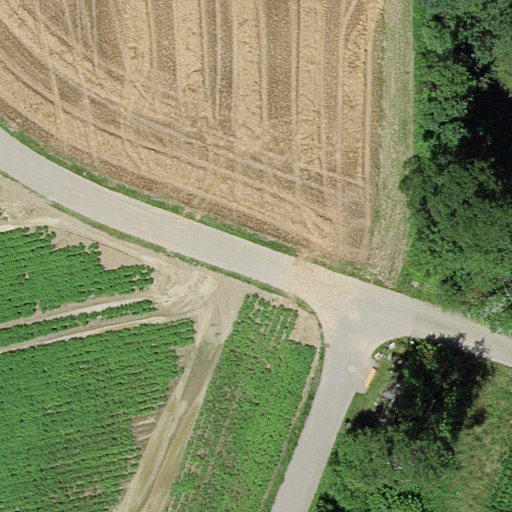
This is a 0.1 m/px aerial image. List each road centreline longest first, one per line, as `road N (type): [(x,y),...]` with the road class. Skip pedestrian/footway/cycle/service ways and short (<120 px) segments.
road 1 (track): [(511,345),(110,206),(0,143)]
road 2 (track): [(369,299),(286,511)]
